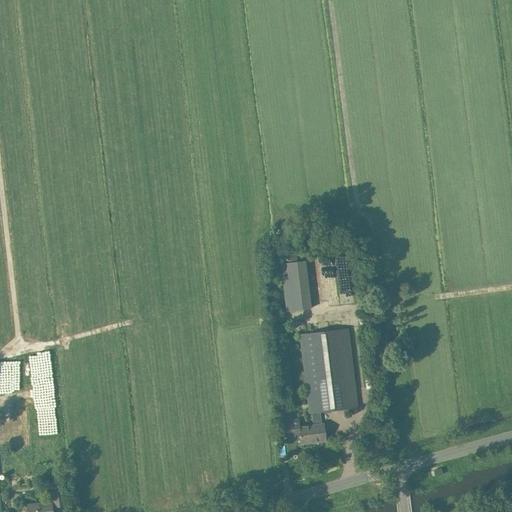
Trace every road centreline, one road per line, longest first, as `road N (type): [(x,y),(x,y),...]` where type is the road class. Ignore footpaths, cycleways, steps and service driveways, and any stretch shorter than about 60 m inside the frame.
road 1 (track): [(290,501),(274,322),(375,301),(375,235),(348,190),(325,0)]
road 2 (track): [(0,353),(12,351),(16,321),(0,202)]
road 3 (unclassified): [(250,511),(398,467)]
